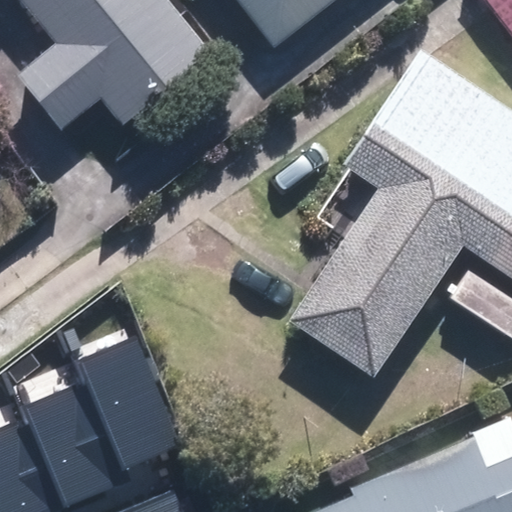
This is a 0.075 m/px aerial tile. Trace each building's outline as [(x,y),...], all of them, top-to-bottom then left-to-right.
[(204,53),(160,0),(20,0),(56,44),(21,72),(63,124),(98,96),(119,121),(204,53)] [(237,0),(273,46),(331,0),(237,0)] [(511,0),(485,0),(511,33),(511,0)] [(511,114),(419,53),(343,165),(380,189),(296,314),(374,366),(458,241),(511,277),(511,114)] [(79,362),(124,471),(178,448),(133,340),(79,362)] [(26,407),(68,506),(118,484),(77,386),(26,407)] [(0,430),(0,511),(48,511),(59,507),(22,421),(0,430)] [(511,511),(511,457),(483,469),(471,440),(351,490),(353,495),(312,511),(511,511)] [(125,511),(181,511),(172,491),(125,511)]
